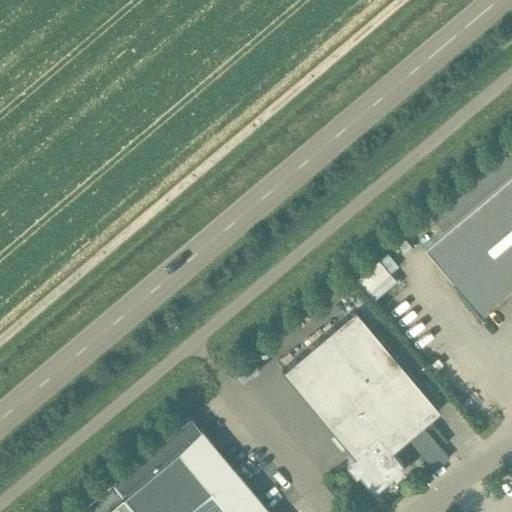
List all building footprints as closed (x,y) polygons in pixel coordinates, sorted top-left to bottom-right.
[(511,144),(503,152),(511,162),(511,144)] [(481,312),(511,285),(511,162),(503,152),(430,213),(443,229),(424,244),(481,312)] [(369,300),(395,280),(377,258),(351,279),(369,300)] [(281,368),(353,454),(378,433),(391,448),(440,408),(355,307),(281,368)] [(189,414),(111,480),(137,511),(180,511),(187,507),(191,511),(271,511),(234,467),(189,414)] [(378,433),(353,454),(347,459),(373,489),(404,464),(391,448),(378,433)] [(137,511),(111,480),(110,480),(71,511),(137,511)]
